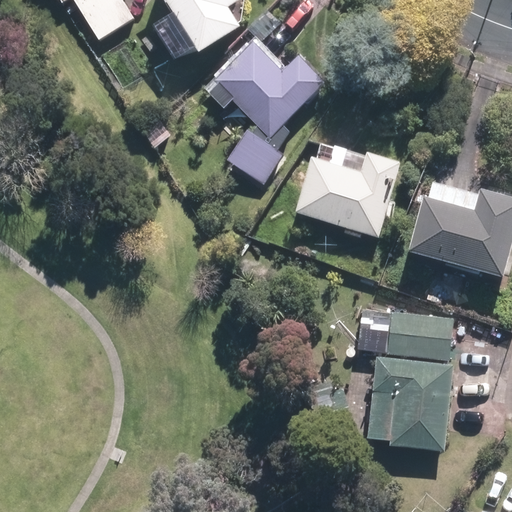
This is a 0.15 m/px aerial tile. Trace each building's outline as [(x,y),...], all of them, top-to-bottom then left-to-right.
[(133,18),(121,0),(74,0),(99,39),(133,18)] [(165,0),(197,51),(238,27),(226,7),(237,0),(165,0)] [(285,70),(257,41),(216,80),(221,85),(211,94),(225,109),(233,100),(269,136),(327,80),(301,54),(285,70)] [(283,154),(246,131),(227,160),(264,183),(283,154)] [(310,158),(294,213),(379,237),(400,162),(368,153),(367,158),(320,144),(315,159),(310,158)] [(482,201),(435,188),(431,203),(425,201),(410,257),(506,282),(511,258),(511,202),(483,195),(482,201)] [(448,363),(452,323),(360,313),(356,355),(448,363)] [(454,368),(375,359),(366,442),(391,445),(391,448),(445,454),(454,368)] [(364,431),(368,370),(340,368),(338,400),(305,398),(303,427),(364,431)] [(452,511),(456,508),(435,489),(414,511),(452,511)]
